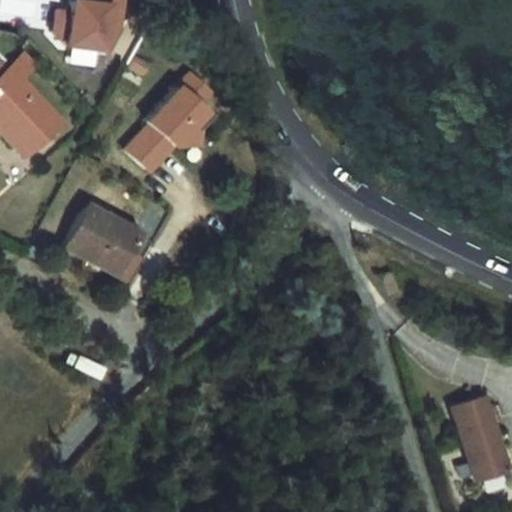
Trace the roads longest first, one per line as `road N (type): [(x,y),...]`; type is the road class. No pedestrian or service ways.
road 1 (residential): [(334,193),(322,220),(412,511)]
road 2 (unclassified): [(132,375),(315,177)]
road 3 (primary): [(334,193),(511,284)]
road 4 (primary): [(233,0),(265,107),(315,177)]
road 5 (unclassified): [(29,511),(132,375)]
road 6 (residential): [(132,375),(0,292)]
